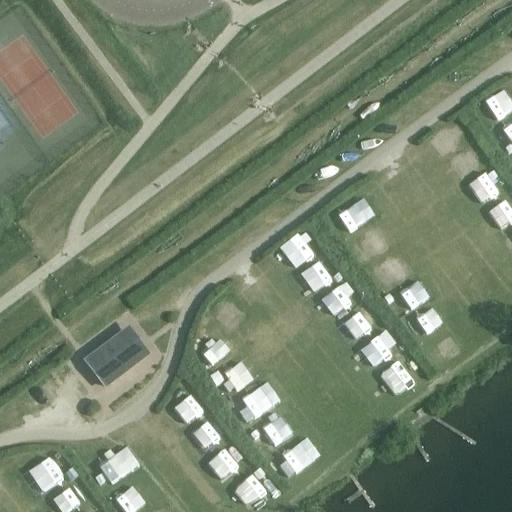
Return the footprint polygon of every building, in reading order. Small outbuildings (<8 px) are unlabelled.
[(312,272),(320,266),(306,249),(298,255),(312,272)] [(327,274),(318,280),(331,299),(339,294),(327,274)] [(357,335),(369,348),(377,341),(364,328),(357,335)] [(127,330),(85,362),(105,388),(147,357),(127,330)] [(390,371),(398,365),(386,349),(378,355),(390,371)] [(302,452),(285,464),(301,488),(318,476),(302,452)] [(54,470),(45,476),(59,497),(68,491),(54,470)] [(261,511),(270,503),(255,488),(247,496),(261,511)]
